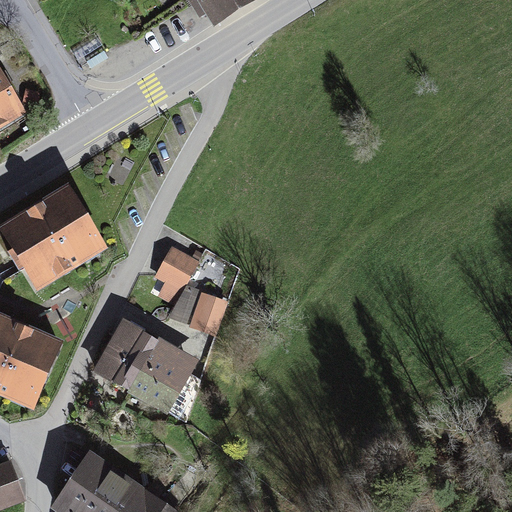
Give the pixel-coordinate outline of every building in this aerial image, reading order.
[(216,24),(253,0),(189,0),(200,16),(207,11),(216,24)] [(0,124),(28,106),(0,63),(0,124)] [(97,238),(68,191),(2,231),(20,261),(37,289),(84,260),(77,250),(97,238)] [(210,267),(178,251),(156,296),(185,310),(177,328),(216,347),(236,307),(199,289),(210,267)] [(60,346),(0,319),(0,391),(13,397),(17,388),(37,397),(60,346)] [(211,369),(132,328),(100,389),(180,430),(211,369)] [(0,511),(2,511),(28,502),(13,462),(0,467),(0,511)] [(157,511),(147,504),(94,469),(65,511),(157,511)]
